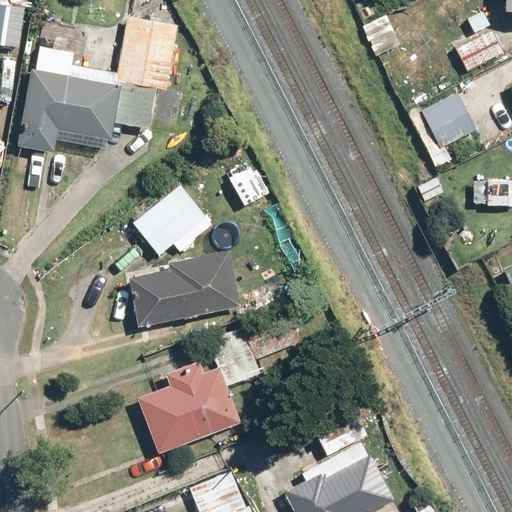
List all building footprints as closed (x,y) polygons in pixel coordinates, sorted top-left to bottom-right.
[(0,2),(0,41),(18,45),(25,7),(0,2)] [(507,50),(493,26),(485,10),(468,19),(477,35),(457,46),(471,70),(507,50)] [(403,42),(388,11),(363,24),(378,55),(403,42)] [(129,14),(116,78),(173,89),(185,25),(129,14)] [(108,136),(119,85),(34,67),(18,143),(55,151),(60,126),(108,136)] [(477,125),(459,90),(423,108),(441,143),(477,125)] [(159,159),(193,143),(186,130),(153,146),(159,159)] [(235,171),(230,174),(247,202),(269,188),(246,149),(228,159),(235,171)] [(417,184),(425,200),(448,189),(440,173),(417,184)] [(511,178),(478,176),(476,203),(511,205),(511,178)] [(162,251),(208,214),(182,182),(136,219),(162,251)] [(171,264),(131,272),(142,325),(243,304),(231,247),(170,259),(171,264)] [(244,323),(211,335),(221,362),(222,364),(229,382),(262,369),(257,356),(303,338),(289,301),(242,319),(244,323)] [(199,357),(167,369),(172,381),(140,393),(161,448),(242,417),(229,382),(222,364),(221,362),(204,369),(199,357)] [(369,455),(290,497),(298,511),(373,511),(394,501),(369,455)] [(191,488),(200,511),(256,511),(252,500),(246,503),(232,471),(191,488)]
